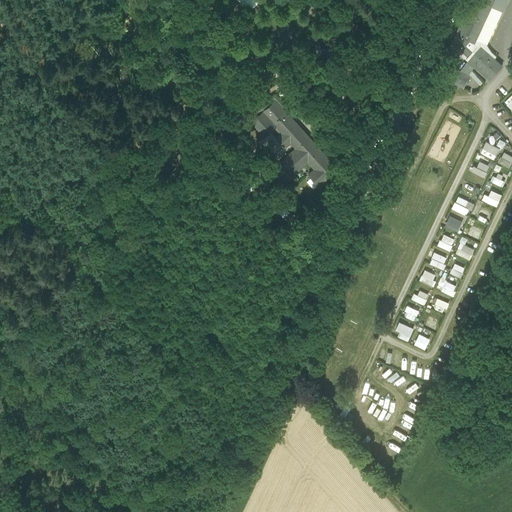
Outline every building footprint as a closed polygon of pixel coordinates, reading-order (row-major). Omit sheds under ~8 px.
[(493,0),(475,0),(459,36),(474,43),(493,0)] [(409,7),(402,4),(398,10),(405,14),(409,7)] [(303,59),(312,66),(326,50),(317,43),(303,59)] [(489,80),(501,66),(480,46),(467,60),(489,80)] [(323,77),(333,82),(344,64),(334,58),(323,77)] [(355,96),(367,78),(357,72),(345,90),(355,96)] [(283,114),(285,112),(288,115),(290,114),(274,96),(248,119),(264,136),(274,127),(280,134),(277,138),(284,146),(290,141),(296,148),(273,170),(284,182),(308,161),(315,169),(308,174),(318,185),(325,179),(325,180),(337,169),(328,160),(308,137),(306,139),(283,114)] [(503,147),(506,141),(500,138),(497,144),(503,147)] [(481,152),(495,159),(501,147),(487,140),(481,152)] [(510,166),(511,161),(511,154),(503,151),(499,161),(510,166)] [(480,161),(479,166),(474,164),(472,171),(487,175),(490,163),(480,161)] [(491,189),(494,183),(487,180),(485,186),(491,189)] [(491,190),(490,195),(484,193),(482,200),(498,204),(502,192),(491,190)] [(468,214),(474,202),(458,195),(452,207),(468,214)] [(285,207),(280,213),(287,219),(293,214),(285,207)] [(446,226),(460,230),(463,220),(450,215),(446,226)] [(443,233),(439,245),(451,249),(455,237),(443,233)] [(474,248),(461,242),(456,253),(469,259),(474,248)] [(437,254),(433,263),(441,267),(445,257),(437,254)] [(450,273),(461,276),(465,266),(453,262),(450,273)] [(424,269),(420,280),(432,284),(437,274),(424,269)] [(438,284),(442,285),(441,290),(453,294),(456,283),(440,278),(438,284)] [(413,293),(412,299),(425,303),(427,297),(413,293)] [(444,313),(449,303),(437,297),(432,307),(444,313)] [(403,314),(414,320),(420,310),(408,304),(403,314)] [(432,329),(436,319),(429,316),(424,326),(432,329)] [(399,321),(396,329),(400,331),(398,335),(409,340),(414,327),(399,321)] [(426,348),(430,337),(418,333),(414,344),(426,348)]
